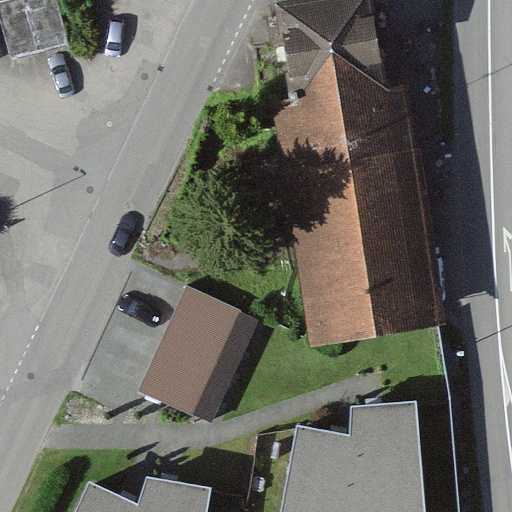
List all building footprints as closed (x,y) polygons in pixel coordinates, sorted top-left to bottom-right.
[(62,0),(7,0),(0,2),(0,11),(14,65),(76,48),(62,0)] [(377,0),(275,0),(290,90),(272,93),(311,341),(449,319),(410,71),(389,74),(377,0)] [(257,317),(190,286),(141,394),(208,425),(257,317)] [(351,426),(299,417),(281,511),(428,511),(420,393),(352,398),(351,426)] [(140,496),(90,473),(72,511),(207,511),(212,481),(148,468),(140,496)]
